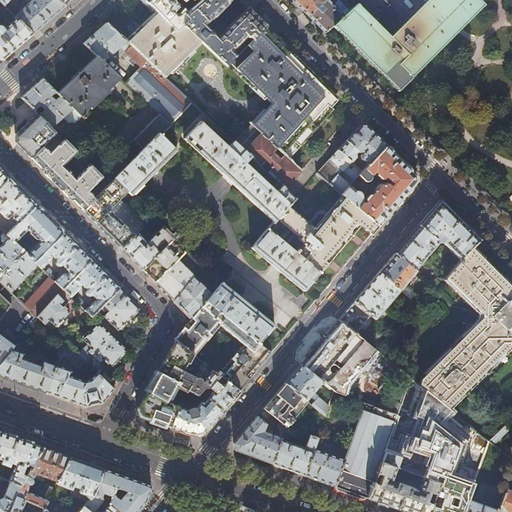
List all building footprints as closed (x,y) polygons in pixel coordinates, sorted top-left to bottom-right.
[(64,6),(58,0),(31,0),(15,17),(32,34),(48,21),(64,6)] [(177,32),(184,25),(190,20),(185,15),(186,14),(170,2),(171,0),(144,0),(158,13),(174,30),(177,32)] [(184,25),(201,42),(226,66),(230,62),(236,56),(231,52),(232,51),(232,50),(247,35),(253,40),(263,30),(266,27),(254,14),(247,8),(241,15),(240,15),(226,28),(226,29),(217,38),(213,35),(212,32),(209,30),(205,26),(213,17),(214,17),(228,4),(228,2),(230,0),(181,0),(187,6),(192,0),(199,0),(186,14),(185,15),(190,20),(184,25)] [(293,0),(293,1),(303,11),(309,17),(326,0),(293,0)] [(332,3),(328,0),(326,0),(309,17),(320,28),(326,34),(333,27),(344,16),(350,11),(339,0),(338,0),(335,3),(333,1),(332,3)] [(428,0),(401,28),(399,26),(372,0),(361,0),(350,11),(344,16),(333,27),(335,29),(336,29),(376,69),(399,92),(408,83),(413,78),(459,31),(462,28),(485,5),(480,0),(428,0)] [(372,0),(399,26),(399,22),(399,19),(398,16),(397,13),(395,10),(393,8),(385,0),(372,0)] [(19,46),(32,34),(15,17),(14,16),(5,7),(4,6),(2,4),(0,6),(0,59),(3,60),(19,46)] [(128,43),(145,59),(174,30),(158,13),(144,27),(128,43)] [(107,23),(106,24),(104,22),(98,26),(93,31),(95,34),(84,43),(97,56),(103,62),(116,51),(121,56),(120,57),(123,59),(131,66),(135,62),(141,67),(137,71),(126,83),(159,114),(170,125),(192,103),(166,78),(145,59),(128,43),(107,23)] [(145,59),(166,78),(201,42),(184,25),(177,32),(174,30),(145,59)] [(271,103),(252,124),(286,156),(336,101),(330,94),(311,76),(295,59),(284,48),(282,49),(263,30),(253,40),(248,46),(239,54),(238,55),(237,55),(236,56),(230,62),(271,103)] [(235,49),(239,54),(248,46),(243,41),(235,49)] [(73,109),(84,120),(86,118),(83,115),(121,78),(105,64),(103,62),(97,56),(85,67),(65,87),(57,94),(60,97),(73,109)] [(105,64),(121,78),(123,77),(107,62),(105,64)] [(131,66),(137,71),(141,67),(135,62),(131,66)] [(51,127),(73,109),(60,97),(55,102),(50,97),(55,92),(42,79),(22,97),(37,113),(51,127)] [(51,127),(37,113),(17,134),(17,145),(31,158),(43,146),(49,140),(57,132),(51,127)] [(160,136),(161,134),(170,125),(159,114),(156,117),(156,116),(148,124),(148,125),(118,155),(119,156),(128,164),(158,134),(160,136)] [(235,143),(233,141),(228,147),(203,124),(205,122),(202,119),(200,121),(186,137),(275,221),(288,206),(295,198),(290,194),(285,189),(282,186),(277,191),(245,162),(250,157),(235,143)] [(252,124),(235,143),(250,157),(282,186),(285,189),(302,170),(286,156),(252,124)] [(358,127),(317,173),(342,194),(362,171),(355,164),(356,162),(356,154),(357,152),(359,152),(360,152),(361,153),(360,155),(360,159),(368,165),(386,146),(366,126),(358,127)] [(59,135),(57,132),(49,140),(52,142),(59,135)] [(127,191),(131,195),(132,194),(176,150),(161,134),(160,136),(158,134),(128,164),(122,170),(114,178),(127,191)] [(83,210),(95,198),(88,191),(102,177),(90,165),(75,179),(69,173),(70,172),(69,171),(68,172),(62,166),(77,152),(64,139),(50,153),(43,146),(31,158),(83,210)] [(416,175),(386,146),(368,165),(362,171),(342,194),(343,195),(379,226),(416,182),(416,175)] [(86,161),(80,155),(77,159),(83,164),(86,161)] [(122,170),(128,164),(119,156),(113,162),(122,170)] [(96,223),(119,199),(127,191),(114,178),(109,184),(101,192),(95,198),(83,210),(96,223)] [(0,212),(15,227),(36,206),(8,179),(0,186),(0,212)] [(101,192),(109,184),(105,181),(97,189),(101,192)] [(360,225),(372,235),(379,226),(343,195),(315,228),(288,206),(275,221),(268,229),(291,249),(297,242),(302,247),(299,250),(298,249),(295,252),(320,272),(331,259),(351,236),(360,225)] [(96,223),(109,236),(133,211),(126,205),(125,205),(119,199),(96,223)] [(471,248),(480,240),(441,201),(439,201),(419,225),(437,241),(437,244),(442,242),(459,259),(471,248)] [(35,262),(64,234),(36,206),(15,227),(7,235),(10,238),(15,243),(29,230),(31,232),(31,234),(32,235),(35,238),(36,239),(37,238),(38,238),(40,240),(27,254),(35,262)] [(109,236),(122,249),(138,232),(153,217),(147,210),(139,218),(133,211),(109,236)] [(437,241),(419,225),(395,253),(415,270),(437,244),(437,241)] [(167,244),(170,241),(174,237),(171,234),(163,226),(147,243),(138,234),(139,233),(138,232),(122,249),(143,269),(158,253),(154,249),(157,247),(158,247),(164,241),(167,244)] [(312,282),(320,272),(295,252),(291,249),(268,229),(267,229),(251,247),(304,291),(312,282)] [(91,316),(94,313),(100,307),(119,289),(64,234),(35,262),(38,265),(42,268),(51,259),(50,258),(52,255),(56,259),(56,260),(57,261),(57,263),(57,264),(57,265),(58,266),(59,266),(60,266),(62,265),(67,270),(68,274),(67,276),(65,274),(63,274),(62,275),(61,276),(56,282),(63,289),(70,296),(77,289),(77,288),(77,287),(76,285),(78,284),(82,285),(87,290),(85,293),(85,294),(85,295),(86,295),(87,296),(88,296),(90,295),(91,296),(92,295),(96,298),(85,310),(91,316)] [(38,265),(35,262),(27,254),(26,253),(21,258),(20,257),(15,263),(12,260),(18,255),(17,254),(22,249),(15,243),(10,238),(0,247),(0,271),(1,271),(2,271),(7,266),(10,269),(5,274),(5,275),(0,281),(2,283),(11,292),(38,265)] [(143,269),(155,282),(176,259),(182,254),(170,241),(167,244),(158,253),(143,269)] [(511,289),(495,272),(471,248),(459,259),(445,277),(484,316),(417,383),(419,384),(442,403),(447,407),(511,344),(511,289)] [(395,253),(379,272),(400,291),(404,285),(416,271),(415,270),(395,253)] [(155,282),(174,301),(193,278),(196,275),(187,266),(185,268),(176,259),(155,282)] [(379,272),(354,301),(371,315),(376,319),(400,291),(379,272)] [(38,317),(63,289),(56,282),(51,277),(25,305),(36,315),(38,317)] [(174,301),(192,318),(193,319),(207,301),(211,296),(193,278),(174,301)] [(0,363),(12,349),(15,346),(9,342),(0,335),(0,320),(18,298),(11,292),(2,283),(0,285),(0,363)] [(211,296),(207,301),(259,344),(268,333),(274,326),(221,283),(220,284),(221,284),(211,296)] [(404,285),(400,291),(411,300),(415,294),(404,285)] [(39,318),(45,324),(49,320),(56,326),(57,326),(58,327),(64,320),(63,319),(70,311),(65,307),(73,298),(70,296),(63,289),(38,317),(39,318)] [(138,310),(139,309),(119,289),(100,307),(106,313),(104,316),(118,330),(120,329),(121,329),(127,323),(126,322),(131,317),(133,318),(135,315),(139,311),(138,310)] [(174,338),(174,339),(193,355),(194,355),(220,325),(244,344),(220,372),(218,370),(216,373),(219,376),(225,381),(239,391),(271,353),(259,344),(207,301),(193,319),(192,318),(175,338),(174,338)] [(344,323),(355,333),(360,327),(363,328),(367,323),(365,321),(371,315),(354,301),(339,320),(344,323)] [(87,343),(77,354),(87,365),(113,337),(107,331),(99,323),(90,332),(88,331),(82,337),(84,338),(83,339),(87,343)] [(334,392),(344,395),(347,385),(376,350),(355,333),(344,323),(333,336),(316,357),(306,369),(322,382),(334,392)] [(87,365),(98,375),(104,369),(102,368),(107,363),(111,367),(112,366),(114,367),(118,363),(120,361),(118,360),(127,350),(123,346),(113,337),(87,365)] [(193,355),(174,339),(136,410),(139,416),(170,427),(178,406),(170,402),(169,402),(168,402),(167,402),(166,401),(178,381),(180,382),(177,387),(186,392),(187,390),(195,376),(183,370),(187,362),(189,363),(193,355)] [(12,349),(23,353),(25,345),(18,343),(15,346),(12,349)] [(61,360),(65,356),(71,349),(66,344),(56,354),(61,360)] [(0,375),(46,392),(56,365),(41,360),(39,365),(21,358),(23,353),(12,349),(0,363),(0,375)] [(56,365),(46,392),(85,406),(101,403),(113,389),(98,375),(87,365),(77,354),(71,349),(65,356),(75,365),(83,367),(78,379),(68,376),(70,371),(56,365)] [(285,383),(307,400),(310,396),(312,398),(315,394),(313,392),(322,382),(306,369),(301,364),(285,383)] [(178,406),(170,427),(192,435),(204,432),(239,391),(225,381),(221,386),(215,381),(219,376),(216,373),(212,370),(204,380),(202,377),(199,376),(195,376),(187,390),(197,396),(204,388),(204,390),(206,390),(206,388),(208,388),(211,390),(209,394),(202,403),(200,401),(195,407),(191,408),(186,410),(178,406)] [(285,425),(307,400),(285,383),(264,408),(270,413),(279,421),(285,425)] [(312,404),(325,416),(329,405),(318,396),(312,404)] [(334,486),(367,498),(380,462),(397,414),(365,403),(349,447),(346,454),(344,459),(334,486)] [(236,450),(272,463),(286,426),(285,425),(279,421),(277,427),(280,433),(278,436),(270,433),(271,430),(268,429),(267,432),(264,431),(266,424),(257,416),(234,443),(236,450)] [(511,426),(511,424),(509,421),(489,441),(493,444),(511,426)] [(272,463),(304,475),(315,444),(317,437),(309,434),(304,448),(287,442),(292,428),(286,426),(272,463)] [(43,446),(0,430),(0,458),(3,460),(2,463),(10,466),(11,462),(16,464),(8,480),(9,481),(20,485),(43,446)] [(304,475),(334,486),(344,459),(322,451),(323,447),(315,444),(304,475)] [(69,456),(43,446),(20,485),(16,496),(25,500),(44,509),(48,500),(28,491),(28,485),(30,485),(31,484),(32,483),(32,482),(33,481),(33,479),(32,478),(38,477),(40,474),(57,481),(69,456)] [(103,468),(69,456),(57,481),(56,483),(72,489),(73,485),(80,487),(79,491),(85,493),(89,497),(93,493),(103,468)] [(367,498),(406,511),(428,511),(438,483),(422,477),(417,489),(392,480),(396,468),(380,462),(367,498)] [(111,503),(121,511),(136,511),(140,508),(146,500),(150,486),(103,468),(93,493),(101,498),(103,493),(112,497),(110,503),(111,503)] [(0,511),(9,511),(16,496),(20,485),(9,481),(3,496),(0,497),(0,511)] [(511,511),(511,492),(505,490),(498,511),(497,511),(511,511)] [(89,497),(83,505),(91,511),(94,511),(104,499),(101,498),(93,493),(89,497)] [(16,496),(9,511),(48,511),(44,509),(41,511),(20,511),(25,500),(16,496)] [(497,511),(498,511),(467,499),(462,511),(497,511)] [(70,511),(57,502),(48,511),(70,511)] [(103,511),(121,511),(111,503),(103,511)]
